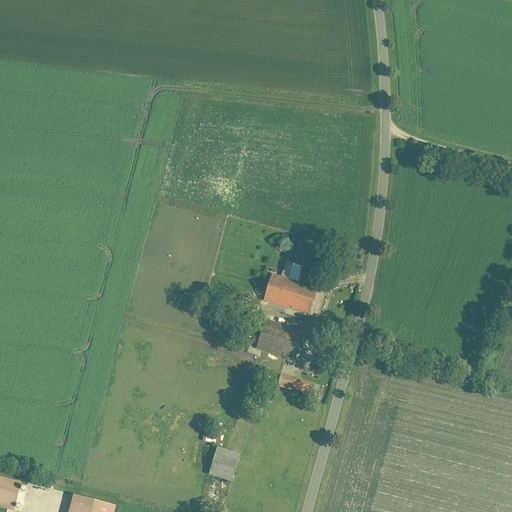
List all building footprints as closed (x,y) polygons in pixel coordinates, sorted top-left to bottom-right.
[(272,276),(264,304),(309,317),(317,289),(272,276)] [(265,319),(256,349),(295,360),(304,330),(265,319)] [(283,372),(279,389),(315,399),(319,382),(283,372)] [(217,450),(209,478),(232,485),(240,457),(217,450)] [(0,486),(0,509),(9,511),(12,511),(18,491),(0,486)] [(75,497),(70,511),(115,511),(116,508),(75,497)]
